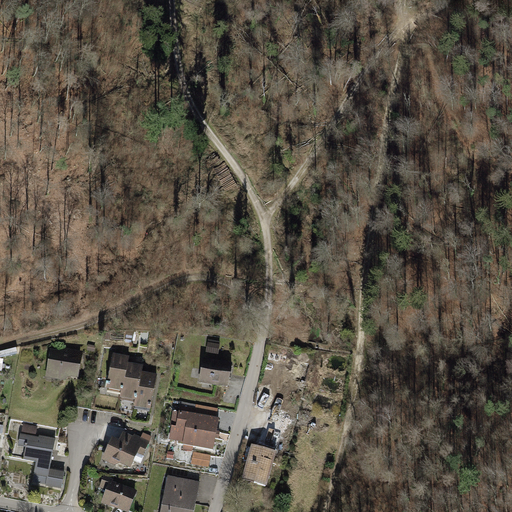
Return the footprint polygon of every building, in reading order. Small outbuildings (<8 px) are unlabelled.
[(209,341),(207,352),(220,355),(223,344),(209,341)] [(66,354),(50,351),(45,378),(76,384),(83,353),(67,349),(66,354)] [(270,363),(282,364),(283,350),(271,349),(270,363)] [(0,371),(4,371),(4,358),(14,358),(14,353),(0,352),(0,371)] [(128,360),(112,356),(105,391),(120,394),(118,402),(134,405),(133,411),(151,414),(158,379),(141,375),(142,369),(127,366),(128,360)] [(228,390),(232,366),(203,361),(199,384),(228,390)] [(212,454),(218,420),(175,412),(168,445),(212,454)] [(288,425),(270,419),(258,449),(276,456),(288,425)] [(39,430),(22,426),(16,450),(24,452),(23,460),(35,463),(30,485),(63,492),(68,472),(50,468),(57,441),(38,436),(39,430)] [(120,445),(110,441),(101,460),(130,474),(138,456),(144,459),(151,443),(135,436),(134,439),(124,435),(120,445)] [(258,449),(250,448),(240,480),(266,488),(276,456),(258,449)] [(212,468),(213,454),(195,452),(193,465),(212,468)] [(194,511),(200,484),(168,477),(160,511),(194,511)] [(117,511),(129,511),(137,491),(104,478),(99,491),(106,494),(101,506),(117,511)]
